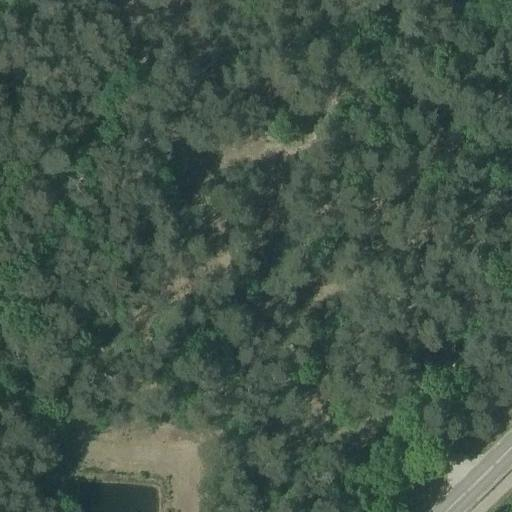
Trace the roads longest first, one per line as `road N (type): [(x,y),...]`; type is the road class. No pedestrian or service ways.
road 1 (track): [(125,0),(138,54),(204,196),(221,270),(311,421),(496,494)]
road 2 (track): [(0,418),(233,447),(318,424)]
